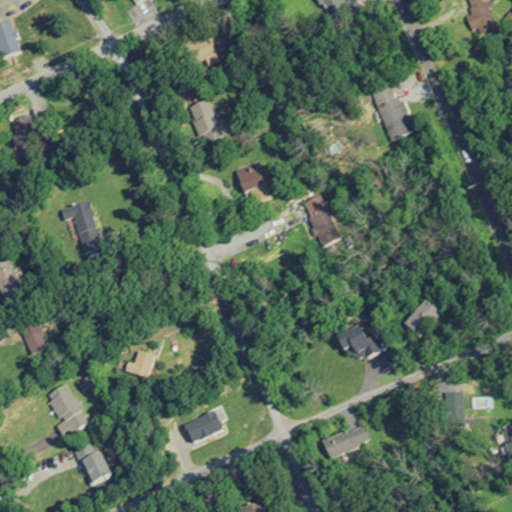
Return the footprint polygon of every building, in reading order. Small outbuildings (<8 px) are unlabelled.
[(131,0),(136,9),(151,0),(131,0)] [(344,16),(342,0),(317,0),(319,18),(344,16)] [(494,30),(484,4),(465,10),(475,37),(494,30)] [(0,60),(19,55),(12,24),(0,26),(0,60)] [(209,103),(188,110),(200,148),(221,140),(209,103)] [(400,103),(377,110),(388,145),(411,137),(400,103)] [(266,195),(254,166),(231,176),(243,205),(266,195)] [(100,251),(88,204),(59,212),(62,225),(73,222),(82,256),(100,251)] [(0,301),(20,294),(9,264),(0,266),(0,301)] [(439,318),(424,304),(402,328),(417,342),(439,318)] [(376,354),(362,327),(334,342),(342,358),(348,355),(353,366),(376,354)] [(47,350),(39,331),(22,338),(30,357),(47,350)] [(150,357),(133,355),(132,365),(119,364),(119,376),(148,378),(150,357)] [(61,441),(87,426),(65,386),(46,397),(61,425),(54,429),(61,441)] [(460,417),(460,397),(446,397),(446,417),(460,417)] [(181,428),(191,447),(221,432),(212,413),(181,428)] [(329,464),(369,443),(360,426),(321,447),(329,464)] [(107,480),(91,445),(71,454),(87,489),(107,480)]
